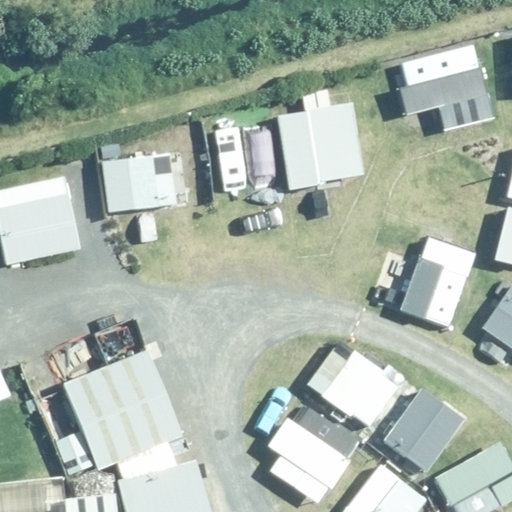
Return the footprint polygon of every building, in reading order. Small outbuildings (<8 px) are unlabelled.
[(475,43),(399,63),(406,88),(399,89),(406,115),(441,106),(447,129),(494,116),(475,43)] [(354,104),(279,116),(291,189),(365,177),(354,104)] [(169,154),(102,162),(109,213),(175,205),(169,154)] [(65,177),(0,191),(0,242),(5,265),(80,249),(65,177)] [(511,207),(507,206),(493,261),(511,265),(511,207)] [(475,254),(427,236),(399,310),(447,328),(475,254)] [(511,288),(510,287),(481,329),(511,350),(511,288)] [(337,342),(308,385),(368,425),(397,383),(337,342)] [(184,434),(148,350),(63,383),(99,470),(118,462),(168,441),(184,434)] [(0,372),(0,400),(12,394),(0,372)] [(419,388),(382,442),(425,471),(462,418),(419,388)] [(348,458),(360,440),(309,406),(297,425),(288,419),(270,447),(281,454),(271,469),(319,501),(329,486),(333,489),(352,461),(348,458)] [(168,441),(118,462),(124,479),(177,465),(168,441)] [(511,461),(500,441),(434,480),(451,507),(511,471),(511,461)] [(209,511),(197,460),(177,465),(124,479),(117,481),(125,511),(209,511)] [(417,511),(428,498),(380,462),(341,511),(417,511)] [(511,475),(491,487),(502,506),(511,500),(511,475)] [(489,488),(452,508),(454,511),(488,511),(499,506),(489,488)] [(117,511),(116,494),(65,498),(66,511),(117,511)]
